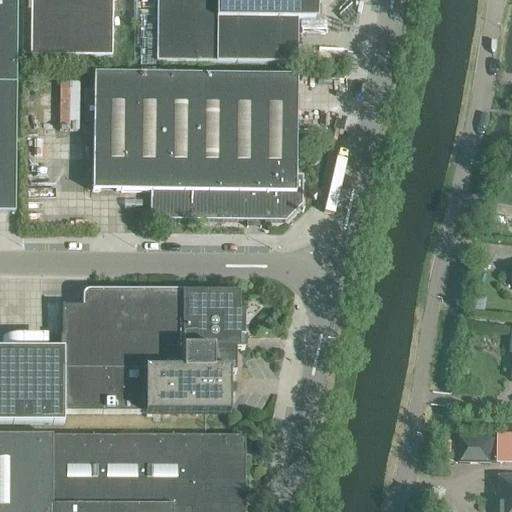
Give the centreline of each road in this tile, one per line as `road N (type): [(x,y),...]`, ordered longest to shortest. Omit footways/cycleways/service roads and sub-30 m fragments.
road 1 (unclassified): [(400,511),(491,0)]
road 2 (unclassified): [(337,266),(0,263)]
road 3 (unclassified): [(337,266),(391,0)]
road 4 (unclassified): [(290,511),(337,266)]
